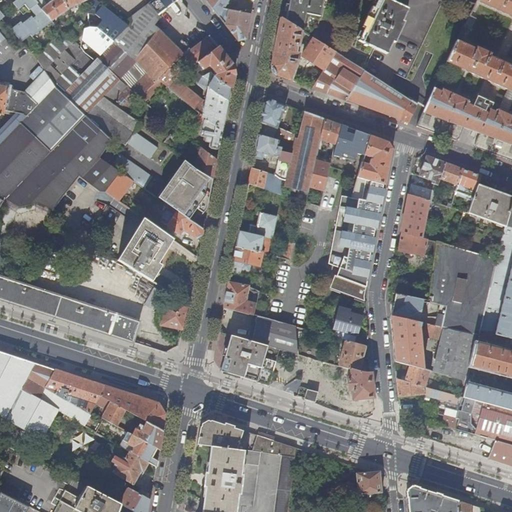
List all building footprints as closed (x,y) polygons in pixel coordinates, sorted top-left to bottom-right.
[(34,0),(14,0),(13,2),(17,7),(17,6),(19,8),(19,7),(20,7),(24,4),(29,9),(30,8),(35,15),(32,17),(31,15),(22,23),(20,21),(11,29),(21,41),(27,36),(25,33),(28,31),(31,34),(37,29),(34,27),(37,24),(40,27),(43,23),(45,25),(51,20),(41,8),(34,0)] [(69,9),(86,0),(52,0),(51,1),(48,4),(44,0),(34,0),(41,8),(51,20),(52,21),(69,9)] [(103,6),(97,0),(87,0),(89,21),(103,6)] [(115,0),(121,9),(136,1),(135,0),(115,0)] [(177,0),(154,0),(149,5),(158,14),(177,0)] [(228,0),(205,0),(238,41),(245,39),(249,18),(250,14),(224,9),(229,1),(228,0)] [(289,0),(286,21),(301,30),(313,38),(316,40),(323,0),(289,0)] [(395,43),(401,29),(404,23),(402,21),(407,10),(387,0),(377,0),(374,8),(371,7),(368,15),(361,27),(364,29),(358,41),(364,43),(363,45),(366,47),(367,45),(386,54),(392,42),(395,43)] [(511,0),(477,0),(477,1),(511,16),(511,0)] [(161,16),(158,14),(149,5),(148,4),(129,25),(114,41),(127,52),(137,41),(153,24),(161,16)] [(104,6),(103,6),(89,21),(89,28),(83,30),(80,47),(84,52),(94,60),(95,61),(97,59),(112,43),(112,42),(125,27),(104,6)] [(297,45),(301,30),(286,21),(281,18),(271,67),(276,75),(290,80),(297,61),(298,54),(297,53),(298,51),(299,52),(300,49),(298,49),(299,45),(297,45)] [(474,24),(467,20),(462,31),(468,34),(474,24)] [(61,32),(36,57),(45,70),(55,86),(63,94),(86,115),(88,113),(94,60),(84,52),(80,47),(83,30),(89,28),(89,21),(69,34),(61,32)] [(158,29),(153,24),(137,41),(145,47),(158,29)] [(145,47),(135,59),(135,60),(137,62),(148,74),(156,82),(159,79),(174,64),(184,54),(176,46),(158,29),(145,47)] [(184,54),(194,66),(218,47),(209,36),(191,50),(190,48),(184,54)] [(7,40),(5,38),(0,42),(0,63),(2,66),(17,52),(7,40)] [(323,69),(312,88),(368,108),(409,123),(418,105),(316,40),(313,38),(302,55),(323,69)] [(182,40),(176,46),(184,54),(190,48),(182,40)] [(97,59),(119,80),(137,62),(135,60),(135,59),(127,52),(114,41),(112,43),(97,59)] [(137,41),(127,52),(135,59),(145,47),(137,41)] [(446,62),(506,89),(511,91),(511,65),(502,61),(489,56),(490,54),(476,47),(475,49),(456,41),(451,51),(446,62)] [(217,74),(216,76),(221,81),(231,88),(234,76),(231,64),(218,47),(194,66),(185,73),(198,84),(203,76),(198,71),(203,68),(204,69),(210,65),(217,74)] [(194,66),(184,54),(174,64),(183,71),(185,73),(194,66)] [(88,113),(104,96),(119,80),(97,59),(95,61),(94,60),(88,113)] [(119,80),(104,96),(111,102),(114,101),(127,87),(128,87),(130,85),(133,88),(148,74),(137,62),(119,80)] [(176,78),(183,71),(174,64),(159,79),(165,83),(195,109),(203,99),(176,78)] [(198,71),(203,76),(212,71),(216,76),(217,74),(210,65),(204,69),(203,68),(198,71)] [(0,114),(3,115),(4,110),(27,116),(0,143),(0,194),(15,203),(21,207),(36,203),(52,210),(79,176),(100,191),(106,192),(121,171),(111,164),(101,157),(110,143),(115,137),(92,120),(86,115),(63,94),(55,86),(45,70),(25,92),(0,85),(0,114)] [(203,76),(198,84),(205,89),(207,88),(209,87),(213,91),(229,101),(230,94),(231,88),(221,81),(216,76),(212,71),(203,76)] [(133,88),(131,90),(138,96),(140,98),(156,82),(148,74),(133,88)] [(145,102),(165,83),(159,79),(156,82),(140,98),(145,102)] [(131,90),(128,87),(127,87),(114,101),(124,111),(138,96),(131,90)] [(209,87),(203,115),(223,131),(226,116),(229,101),(213,91),(209,87)] [(441,91),(434,88),(417,126),(455,140),(458,139),(463,127),(479,133),(475,144),(476,147),(511,160),(511,115),(507,113),(497,109),(497,110),(495,109),(495,111),(490,108),(492,102),(477,95),(472,105),(468,103),(468,102),(467,101),(467,100),(442,89),(441,91)] [(511,101),(511,91),(506,89),(497,109),(507,113),(511,101)] [(124,111),(114,101),(111,102),(104,96),(88,113),(86,115),(92,120),(115,137),(125,145),(128,141),(136,130),(141,124),(124,111)] [(277,128),(285,105),(270,100),(263,104),(260,119),(257,135),(273,140),(277,128)] [(12,117),(0,130),(0,143),(27,116),(4,110),(3,115),(12,117)] [(285,181),(284,188),(307,193),(309,185),(315,161),(319,140),(324,119),(304,112),(297,137),(277,128),(273,140),(257,135),(253,154),(252,158),(262,160),(263,158),(263,154),(268,155),(278,157),(274,175),(278,179),(285,181)] [(218,151),(219,151),(223,131),(203,115),(200,113),(195,118),(199,122),(202,122),(201,127),(204,127),(202,136),(207,137),(206,141),(211,142),(210,146),(211,147),(212,148),(213,149),(216,149),(218,149),(218,151)] [(319,140),(335,145),(337,138),(340,125),(324,119),(319,140)] [(354,130),(340,125),(337,138),(343,140),(344,133),(353,135),(354,130)] [(162,150),(136,130),(128,141),(154,160),(162,150)] [(343,140),(337,138),(335,145),(333,155),(340,157),(341,153),(356,157),(357,153),(364,155),(370,136),(354,130),(353,135),(344,133),(343,140)] [(167,145),(174,137),(171,135),(164,143),(167,145)] [(369,165),(362,163),(358,176),(358,177),(382,184),(385,185),(388,168),(392,149),(388,142),(370,136),(364,155),(372,158),(370,160),(369,165)] [(121,151),(125,145),(115,137),(110,143),(121,151)] [(197,144),(191,154),(199,157),(202,147),(197,144)] [(189,156),(186,160),(189,162),(196,168),(213,179),(215,169),(217,160),(202,147),(199,157),(191,154),(189,152),(187,154),(189,156)] [(119,153),(111,164),(121,171),(134,180),(145,188),(152,177),(119,153)] [(435,182),(438,183),(440,179),(445,163),(426,156),(418,176),(432,181),(431,184),(434,185),(435,182)] [(315,161),(309,185),(314,187),(313,189),(323,191),(330,163),(324,161),(323,164),(315,161)] [(189,162),(162,200),(179,212),(191,221),(200,208),(206,214),(209,199),(213,179),(196,168),(189,162)] [(440,179),(457,185),(461,168),(445,163),(440,179)] [(263,189),(266,173),(250,168),(247,184),(263,189)] [(454,193),(473,199),(481,176),(461,168),(457,185),(454,193)] [(119,201),(134,180),(121,171),(106,192),(113,196),(119,201)] [(278,179),(274,175),(266,173),(263,189),(282,195),(284,188),(285,181),(278,179)] [(468,213),(505,227),(506,225),(511,203),(511,186),(481,176),(473,199),(468,213)] [(382,184),(358,177),(351,199),(341,197),(336,221),(327,265),(339,269),(336,277),(365,288),(366,280),(371,256),(375,237),(372,237),(373,228),(376,228),(377,226),(381,206),(384,189),(381,188),(382,184)] [(435,192),(411,184),(409,195),(429,201),(432,202),(435,192)] [(425,218),(429,201),(409,195),(405,213),(401,232),(422,238),(425,222),(425,218)] [(0,199),(0,217),(8,204),(0,199)] [(511,203),(506,225),(505,227),(496,259),(480,327),(480,332),(479,336),(479,337),(505,343),(506,338),(511,339),(511,203)] [(197,239),(202,236),(203,229),(191,221),(179,212),(169,226),(181,234),(184,230),(197,239)] [(248,233),(238,230),(235,247),(260,252),(261,249),(268,251),(267,254),(274,256),(289,260),(293,245),(284,242),(281,253),(268,250),(270,239),(272,240),(277,217),(260,213),(256,227),(250,225),(248,233)] [(167,244),(171,238),(145,219),(141,226),(149,232),(167,244)] [(149,232),(141,226),(120,261),(129,266),(149,232)] [(157,262),(167,244),(149,232),(129,266),(150,279),(159,263),(157,262)] [(437,242),(422,238),(401,232),(398,251),(434,257),(437,242)] [(439,305),(435,326),(444,328),(474,335),(479,336),(480,332),(480,327),(496,259),(453,247),(437,242),(434,257),(428,301),(428,303),(439,305)] [(243,263),(250,265),(260,267),(262,253),(260,252),(235,247),(233,259),(230,272),(240,274),(241,270),(243,263)] [(248,271),(250,265),(243,263),(241,270),(248,271)] [(116,314),(0,275),(0,299),(92,329),(110,335),(116,314)] [(340,294),(364,303),(363,296),(365,288),(336,277),(333,283),(342,287),(340,294)] [(254,316),(259,292),(248,287),(228,282),(225,301),(223,308),(254,316)] [(342,287),(333,283),(331,290),(340,294),(342,287)] [(154,288),(144,304),(155,310),(164,294),(154,288)] [(425,303),(428,303),(428,301),(395,294),(390,316),(418,322),(421,304),(424,304),(425,303)] [(188,308),(183,307),(181,308),(176,313),(161,304),(160,303),(158,315),(163,316),(161,325),(184,329),(186,320),(188,308)] [(439,305),(428,303),(425,303),(424,304),(421,304),(418,322),(435,326),(439,305)] [(335,330),(333,338),(345,341),(355,344),(362,317),(349,313),(350,310),(339,307),(333,330),(335,330)] [(256,316),(252,342),(280,350),(298,355),(296,327),(281,323),(266,319),(256,316)] [(441,340),(444,328),(435,326),(418,322),(390,316),(393,341),(395,361),(408,365),(423,369),(420,335),(441,340)] [(441,340),(433,372),(463,381),(467,382),(477,344),(479,337),(479,336),(474,335),(444,328),(441,340)] [(268,387),(280,350),(252,342),(231,336),(220,371),(268,387)] [(345,341),(339,366),(350,369),(359,372),(365,347),(355,344),(345,341)] [(511,352),(477,344),(467,382),(464,397),(475,400),(511,410),(511,395),(490,390),(495,372),(511,376),(511,352)] [(11,355),(0,351),(0,417),(7,421),(36,364),(11,355)] [(313,388),(320,362),(308,358),(300,387),(308,389),(314,390),(314,388),(313,388)] [(7,421),(42,440),(59,411),(39,400),(45,389),(56,370),(44,366),(36,364),(7,421)] [(425,387),(429,371),(423,369),(408,365),(404,382),(425,387)] [(353,399),(373,397),(372,389),(370,372),(364,373),(359,372),(350,369),(351,378),(346,378),(348,390),(352,390),(353,399)] [(91,414),(94,408),(101,395),(106,398),(111,401),(126,409),(135,415),(138,417),(146,421),(162,430),(164,420),(165,415),(159,404),(56,370),(45,389),(91,414)] [(429,371),(425,387),(464,397),(467,382),(463,381),(433,372),(429,371)] [(511,376),(495,372),(490,390),(511,395),(511,376)] [(423,409),(420,419),(474,435),(476,430),(471,424),(471,415),(475,400),(464,397),(425,387),(404,382),(396,379),(398,396),(423,395),(424,401),(440,405),(437,413),(423,409)] [(89,417),(91,414),(45,389),(39,400),(59,411),(85,425),(84,426),(97,433),(102,424),(89,417)] [(308,389),(305,399),(316,402),(316,401),(318,392),(314,390),(308,389)] [(330,395),(318,392),(316,401),(327,404),(330,395)] [(103,417),(118,426),(126,409),(111,401),(107,409),(102,406),(106,398),(101,395),(94,408),(103,413),(105,413),(103,417)] [(107,409),(111,401),(106,398),(102,406),(107,409)] [(511,410),(475,400),(471,415),(471,424),(476,430),(474,435),(495,441),(511,445),(511,410)] [(401,421),(407,432),(412,429),(405,418),(401,421)] [(136,428),(133,434),(157,448),(160,450),(162,439),(164,431),(162,430),(146,421),(145,427),(141,424),(138,429),(136,428)] [(237,450),(243,431),(222,424),(211,421),(200,427),(197,444),(211,446),(237,450)] [(152,457),(157,448),(133,434),(128,431),(123,440),(128,443),(124,448),(129,451),(149,462),(157,466),(158,461),(152,457)] [(257,436),(252,452),(295,457),(296,448),(273,441),(257,436)] [(507,464),(511,465),(511,445),(495,441),(489,458),(507,464)] [(259,466),(253,511),(287,511),(288,508),(295,457),(252,452),(243,450),(237,450),(211,446),(204,499),(202,511),(235,511),(238,494),(239,494),(242,475),(240,475),(242,463),(259,466)] [(144,472),(149,462),(129,451),(125,458),(124,457),(122,460),(115,456),(112,462),(115,464),(114,466),(117,468),(114,474),(134,485),(142,471),(144,472)] [(238,494),(235,511),(253,511),(259,466),(242,463),(240,475),(242,475),(239,494),(238,494)] [(358,495),(382,493),(381,483),(372,473),(370,472),(356,473),(358,495)] [(115,511),(120,503),(87,486),(80,498),(66,490),(60,501),(61,501),(81,511),(115,511)] [(457,511),(458,501),(412,486),(407,491),(409,510),(408,511),(457,511)] [(128,487),(120,503),(136,511),(147,511),(148,510),(150,499),(128,487)] [(0,511),(24,511),(28,506),(0,491),(0,511)] [(478,511),(479,507),(458,501),(457,511),(478,511)]
